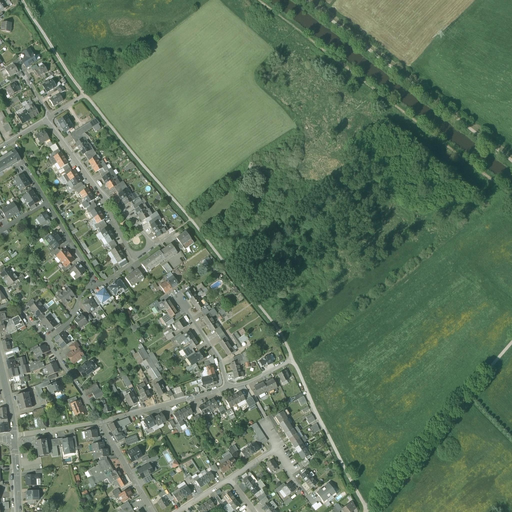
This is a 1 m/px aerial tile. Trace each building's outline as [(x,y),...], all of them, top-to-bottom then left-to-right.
[(1,32),(10,32),(11,23),(2,23),(1,32)] [(19,58),(21,60),(32,53),(30,49),(18,56),(19,58)] [(34,57),(32,53),(21,60),(23,63),(25,68),(26,68),(30,65),(36,61),(34,57),(35,57),(34,57)] [(7,74),(10,78),(18,72),(15,68),(14,65),(5,70),(7,74)] [(35,71),(39,77),(44,74),(48,72),(43,65),(39,68),(38,68),(35,71)] [(42,86),(47,93),(56,87),(52,80),(42,86)] [(5,89),(10,97),(19,91),(15,83),(5,89)] [(49,100),(53,107),(63,101),(59,94),(49,100)] [(12,100),(15,106),(20,102),(17,97),(12,100)] [(28,104),(26,101),(21,104),(23,108),(25,110),(26,112),(31,109),(29,106),(28,106),(27,104),(28,104)] [(31,109),(26,112),(31,120),(39,114),(34,107),(32,104),(29,106),(31,109)] [(22,125),(31,120),(26,112),(25,110),(23,108),(16,112),(18,115),(17,115),(22,125)] [(59,122),(66,133),(74,128),(67,117),(59,122)] [(70,135),(73,140),(82,135),(83,134),(84,133),(93,128),(98,125),(100,124),(96,119),(79,129),(70,135)] [(41,145),(45,142),(49,139),(45,132),(40,135),(41,136),(37,139),(41,145)] [(73,140),(75,144),(82,139),(84,138),(82,135),(73,140)] [(86,145),(85,144),(82,139),(75,144),(79,149),(86,145)] [(53,153),(54,152),(58,149),(55,144),(53,146),(50,148),(53,153)] [(84,154),(89,151),(87,146),(86,145),(79,149),(82,155),(84,154)] [(89,145),(87,146),(89,151),(91,155),(95,153),(92,148),(91,148),(89,145)] [(14,151),(0,159),(7,169),(17,163),(16,162),(20,159),(14,151)] [(61,153),(56,156),(54,157),(57,163),(64,159),(61,153)] [(95,153),(91,155),(86,158),(89,161),(95,157),(96,157),(97,156),(95,153)] [(89,161),(92,167),(99,163),(98,161),(96,157),(95,157),(89,161)] [(68,164),(64,159),(57,163),(61,169),(62,168),(67,165),(68,164)] [(102,161),(99,163),(103,168),(105,172),(107,171),(108,170),(106,166),(102,161)] [(103,168),(99,163),(92,167),(96,173),(98,171),(103,168)] [(126,172),(135,166),(132,163),(127,166),(128,167),(124,169),(126,172)] [(62,168),(63,169),(59,172),(60,174),(65,171),(66,173),(67,175),(72,172),(70,168),(67,165),(62,168)] [(67,183),(70,181),(77,176),(74,171),(72,172),(67,175),(66,173),(62,175),(63,176),(67,183)] [(17,186),(20,192),(25,189),(30,185),(28,182),(26,180),(27,180),(27,179),(26,180),(23,174),(13,181),(16,186),(17,186)] [(106,184),(113,180),(109,174),(103,178),(102,178),(106,184)] [(66,183),(67,183),(63,176),(59,179),(63,186),(66,183)] [(81,182),(77,176),(70,181),(74,186),(81,182)] [(119,184),(116,178),(113,180),(106,184),(109,190),(113,187),(118,184),(119,184)] [(74,191),(75,191),(83,186),(81,182),(74,186),(72,187),(72,188),(74,191)] [(84,185),(83,186),(75,191),(78,195),(80,193),(86,189),(84,185)] [(125,185),(120,188),(116,191),(118,195),(118,194),(123,192),(121,189),(126,186),(125,185)] [(121,189),(123,192),(125,190),(129,196),(131,194),(126,186),(121,189)] [(80,193),(83,198),(90,194),(87,189),(86,189),(80,193)] [(122,200),(129,196),(125,190),(123,192),(118,194),(122,200)] [(26,203),(26,202),(35,197),(34,194),(32,191),(27,194),(22,197),(23,198),(26,203)] [(94,200),(90,194),(83,198),(85,201),(87,204),(88,204),(93,201),(94,200)] [(36,196),(35,197),(26,202),(29,208),(34,205),(40,202),(38,199),(37,199),(36,196)] [(130,203),(133,201),(130,197),(129,196),(122,200),(126,206),(130,203)] [(87,204),(85,201),(81,204),(84,209),(85,209),(89,206),(88,204),(87,204)] [(7,206),(8,206),(14,216),(19,213),(16,208),(13,202),(7,206)] [(88,214),(90,213),(90,212),(97,208),(95,205),(90,208),(86,210),(88,214)] [(14,216),(8,206),(1,210),(7,221),(14,216)] [(145,211),(145,210),(142,206),(139,207),(135,210),(138,216),(145,211)] [(93,217),(94,218),(101,214),(97,208),(90,212),(90,213),(93,217)] [(149,217),(148,216),(147,214),(145,211),(138,216),(142,221),(146,218),(149,217)] [(37,219),(41,225),(48,220),(49,219),(45,213),(37,219)] [(104,220),(101,214),(94,218),(95,221),(92,222),(90,224),(94,231),(96,230),(98,228),(101,227),(98,223),(103,220),(104,220)] [(161,227),(158,222),(156,223),(151,226),(152,229),(151,230),(153,232),(161,227)] [(101,233),(104,238),(112,233),(111,230),(110,230),(108,227),(101,232),(101,233)] [(157,237),(164,233),(161,227),(153,232),(154,235),(156,234),(157,237)] [(45,239),(50,245),(59,237),(55,232),(50,236),(45,239)] [(104,238),(101,233),(101,232),(95,235),(99,241),(101,240),(104,238)] [(181,246),(182,245),(191,239),(185,232),(176,239),(180,244),(181,246)] [(114,235),(112,233),(104,238),(108,243),(113,240),(114,239),(113,236),(114,235)] [(157,237),(160,241),(166,236),(164,233),(157,237)] [(64,243),(59,237),(50,245),(54,250),(54,251),(57,248),(64,243)] [(194,243),(191,239),(182,245),(183,248),(185,250),(194,243)] [(146,272),(147,273),(165,260),(166,261),(177,253),(171,245),(160,252),(159,251),(141,264),(142,267),(146,272)] [(50,254),(52,256),(59,251),(57,248),(54,251),(54,250),(50,254)] [(111,252),(115,257),(121,253),(118,248),(113,251),(111,252)] [(54,255),(56,257),(57,257),(57,256),(63,251),(61,249),(54,255)] [(57,257),(61,262),(70,255),(68,253),(66,249),(63,251),(57,256),(57,257)] [(125,259),(121,253),(115,257),(118,263),(125,259)] [(71,257),(70,255),(61,262),(64,266),(65,267),(69,264),(74,260),(72,257),(71,257)] [(118,263),(115,257),(111,260),(110,260),(113,266),(118,263)] [(75,263),(71,267),(68,269),(70,271),(77,266),(75,263)] [(162,267),(168,274),(172,270),(167,263),(162,267)] [(75,275),(78,279),(82,275),(81,274),(85,271),(83,269),(82,268),(80,266),(79,264),(77,266),(70,271),(70,272),(71,274),(70,274),(73,277),(74,276),(75,275)] [(142,267),(140,268),(138,270),(141,275),(144,273),(146,272),(142,267)] [(0,276),(3,281),(8,287),(18,280),(17,279),(13,273),(9,268),(5,271),(4,270),(0,272),(1,274),(0,275),(0,276)] [(125,279),(131,287),(143,278),(141,275),(138,270),(137,270),(125,279)] [(174,278),(167,282),(172,289),(178,284),(174,278)] [(116,281),(114,283),(121,294),(124,292),(124,291),(126,289),(119,281),(117,283),(116,281)] [(165,293),(172,289),(167,282),(161,287),(165,293)] [(118,296),(121,294),(114,283),(111,285),(112,286),(110,288),(112,291),(111,291),(113,294),(114,293),(115,295),(116,296),(118,295),(118,296)] [(109,287),(107,289),(112,297),(115,295),(114,293),(113,294),(111,291),(112,291),(110,288),(109,287)] [(67,288),(62,292),(70,301),(73,299),(73,298),(73,296),(70,292),(67,288)] [(184,293),(189,300),(196,295),(191,288),(184,293)] [(205,289),(202,290),(204,293),(201,295),(202,297),(209,292),(206,288),(205,289)] [(110,299),(112,297),(107,289),(104,291),(109,298),(110,299)] [(96,296),(101,304),(104,301),(106,300),(109,298),(104,291),(104,290),(100,292),(101,293),(99,294),(99,293),(95,296),(96,296)] [(66,304),(70,301),(62,292),(57,296),(61,300),(63,304),(65,304),(66,303),(66,304)] [(197,298),(196,295),(189,300),(194,307),(196,311),(199,309),(203,306),(200,302),(197,298)] [(96,308),(93,303),(91,299),(82,305),(88,313),(96,308)] [(162,304),(165,309),(166,311),(173,307),(168,300),(162,304)] [(31,312),(33,314),(42,306),(42,305),(40,303),(39,302),(35,305),(30,309),(29,309),(31,312)] [(164,310),(165,309),(162,304),(160,302),(158,303),(159,304),(154,307),(154,308),(158,313),(164,309),(164,310)] [(199,309),(201,312),(209,306),(207,303),(206,304),(203,306),(199,309)] [(46,310),(42,306),(33,314),(35,316),(37,318),(42,314),(46,311),(46,310)] [(211,309),(209,306),(201,312),(203,314),(205,313),(208,311),(211,309)] [(166,311),(168,314),(171,318),(172,317),(177,314),(173,307),(166,311)] [(213,309),(209,312),(212,318),(217,315),(213,309)] [(217,316),(219,318),(224,314),(226,313),(223,309),(219,312),(220,314),(217,316)] [(211,319),(212,318),(209,312),(205,314),(207,316),(205,317),(202,319),(207,326),(213,322),(213,321),(211,319)] [(46,314),(44,316),(42,314),(37,318),(39,320),(41,322),(46,319),(45,317),(47,316),(46,314)] [(173,319),(172,317),(171,318),(168,314),(161,318),(164,324),(165,325),(172,320),(173,319)] [(43,325),(44,327),(54,320),(50,316),(50,315),(46,319),(41,322),(41,323),(43,325)] [(74,321),(80,328),(83,326),(84,326),(88,323),(81,315),(79,317),(76,318),(77,319),(74,321)] [(12,321),(15,327),(23,323),(22,323),(21,322),(18,316),(12,319),(12,320),(12,321)] [(57,324),(54,320),(44,327),(46,330),(48,332),(54,327),(57,325),(57,324)] [(175,325),(179,332),(186,327),(181,320),(175,325)] [(15,327),(12,321),(4,325),(6,331),(7,335),(10,334),(17,331),(16,330),(15,327)] [(215,325),(213,322),(207,326),(212,333),(214,331),(219,328),(217,324),(215,325)] [(183,356),(185,359),(187,358),(195,353),(192,349),(199,345),(194,338),(190,332),(188,334),(188,332),(182,336),(175,341),(178,345),(184,342),(185,341),(186,340),(188,343),(190,345),(189,346),(188,346),(182,350),(179,352),(182,357),(183,356)] [(56,342),(58,344),(67,337),(64,333),(63,333),(54,340),(56,342)] [(240,338),(238,340),(239,342),(241,344),(248,339),(245,334),(240,338)] [(70,335),(67,337),(58,344),(59,347),(61,349),(70,342),(72,341),(73,340),(70,335)] [(218,343),(223,350),(229,345),(227,342),(229,342),(226,338),(225,336),(222,338),(223,340),(221,341),(218,343)] [(11,349),(8,340),(4,341),(1,342),(4,351),(11,349)] [(69,347),(72,351),(77,348),(79,346),(76,342),(73,343),(69,347)] [(37,357),(42,355),(49,351),(47,349),(46,349),(44,345),(39,348),(34,351),(37,357)] [(231,348),(229,345),(223,350),(227,356),(231,354),(232,355),(236,352),(235,351),(233,347),(231,348)] [(73,364),(76,362),(81,358),(82,357),(79,352),(80,351),(77,348),(72,351),(70,353),(67,355),(70,359),(70,360),(72,363),(73,363),(73,364)] [(147,371),(153,380),(161,376),(158,372),(156,369),(155,367),(154,365),(149,358),(147,355),(145,351),(144,349),(141,351),(135,355),(133,356),(138,365),(142,362),(147,371)] [(195,353),(187,358),(192,364),(192,365),(195,363),(199,360),(200,361),(207,357),(202,350),(195,354),(195,353)] [(151,353),(147,355),(149,358),(154,365),(157,364),(158,362),(152,352),(151,353)] [(232,371),(233,371),(240,369),(239,366),(241,366),(244,363),(245,363),(248,362),(247,356),(243,358),(243,359),(234,361),(234,362),(234,363),(230,363),(232,371)] [(259,361),(262,366),(265,364),(266,366),(272,363),(271,361),(269,356),(263,359),(263,360),(259,361)] [(6,362),(8,370),(16,368),(15,363),(14,360),(6,362)] [(92,360),(89,362),(95,370),(98,368),(92,360)] [(87,376),(95,370),(89,362),(78,371),(83,378),(86,375),(87,376)] [(48,373),(49,376),(59,372),(55,363),(51,364),(46,366),(46,368),(48,373)] [(185,369),(187,372),(192,369),(197,366),(195,363),(192,365),(192,364),(189,366),(185,369)] [(30,373),(29,370),(28,365),(26,365),(21,367),(23,375),(30,373)] [(203,373),(204,377),(207,376),(215,374),(213,366),(211,367),(210,367),(209,365),(206,366),(206,368),(204,369),(204,372),(203,373)] [(18,376),(16,368),(8,370),(10,378),(12,378),(18,376)] [(241,373),(240,369),(233,371),(235,379),(243,377),(242,372),(241,373)] [(277,375),(281,383),(286,380),(288,380),(286,377),(288,377),(285,371),(277,375)] [(215,374),(207,376),(209,380),(207,380),(208,384),(212,383),(214,383),(217,382),(215,374)] [(121,378),(126,388),(131,385),(126,375),(121,378)] [(213,386),(212,383),(208,384),(207,380),(209,380),(207,376),(204,377),(201,378),(202,383),(201,383),(202,385),(202,386),(201,387),(206,390),(208,387),(209,387),(213,386)] [(272,379),(264,384),(267,391),(268,392),(276,387),(275,384),(272,379)] [(59,382),(52,385),(55,393),(64,390),(62,385),(61,385),(59,382)] [(154,386),(159,396),(166,393),(163,388),(161,382),(154,386)] [(136,387),(138,391),(146,387),(145,385),(144,383),(136,387)] [(264,393),(267,391),(264,384),(263,383),(254,388),(255,390),(258,396),(264,393)] [(87,388),(89,392),(98,387),(96,384),(87,388)] [(46,401),(41,389),(39,385),(34,387),(40,403),(45,401),(46,401)] [(54,394),(55,393),(52,385),(51,385),(46,387),(50,396),(55,395),(54,394)] [(151,398),(146,387),(138,391),(141,396),(143,401),(144,401),(146,400),(146,401),(149,400),(149,399),(151,398)] [(92,394),(95,399),(103,395),(100,390),(92,394)] [(241,392),(233,397),(237,404),(245,400),(241,392)] [(18,405),(19,411),(32,408),(28,393),(16,396),(17,402),(17,405),(18,405)] [(137,402),(132,393),(125,397),(130,406),(137,402)] [(295,401),(297,400),(303,397),(301,393),(293,398),(295,401)] [(67,400),(70,406),(71,406),(71,404),(77,402),(76,401),(77,400),(76,397),(67,400)] [(230,408),(237,404),(233,397),(226,401),(230,408)] [(306,403),(303,397),(297,400),(301,406),(306,403)] [(247,403),(249,407),(254,404),(255,404),(251,398),(246,401),(247,403)] [(213,399),(206,404),(210,411),(218,407),(213,399)] [(71,406),(75,415),(80,413),(80,414),(82,413),(83,415),(86,413),(84,407),(82,408),(79,401),(77,402),(71,404),(71,406)] [(109,404),(105,405),(102,406),(104,414),(111,412),(109,404)] [(203,415),(210,411),(206,404),(199,408),(203,415)] [(221,416),(226,413),(226,412),(222,406),(217,409),(221,416)] [(189,407),(181,411),(185,418),(187,417),(191,414),(192,413),(189,407)] [(278,425),(279,425),(286,420),(287,420),(285,417),(289,415),(286,410),(274,418),(278,425)] [(181,420),(185,418),(181,411),(173,415),(177,422),(178,424),(180,427),(184,425),(181,420)] [(162,414),(153,419),(158,427),(163,424),(166,422),(162,414)] [(196,424),(201,421),(200,419),(198,415),(193,418),(196,424)] [(205,416),(200,419),(201,421),(203,424),(204,424),(208,422),(205,416)] [(38,418),(39,418),(40,429),(47,428),(45,417),(44,417),(38,418)] [(159,429),(158,427),(153,419),(152,417),(143,422),(147,428),(148,430),(150,434),(159,429)] [(289,425),(286,420),(279,425),(282,429),(289,425)] [(9,433),(8,423),(0,423),(0,432),(0,434),(9,433)] [(109,426),(114,436),(121,432),(119,428),(116,423),(109,426)] [(292,430),(289,425),(282,429),(285,434),(292,430)] [(86,439),(93,438),(97,438),(97,437),(96,430),(85,432),(86,439)] [(288,439),(295,435),(292,430),(285,434),(288,439)] [(122,434),(121,432),(114,436),(117,442),(124,438),(123,436),(122,434)] [(299,439),(295,435),(288,439),(292,444),(299,439)] [(125,441),(127,446),(138,442),(136,436),(125,441)] [(63,447),(64,454),(74,452),(73,445),(72,438),(72,439),(62,440),(63,447)] [(295,449),(302,444),(299,439),(292,444),(295,449)] [(48,455),(46,440),(34,442),(35,447),(37,447),(38,457),(48,455)] [(93,452),(96,451),(104,450),(103,443),(101,443),(94,444),(92,444),(93,452)] [(255,444),(249,448),(253,454),(259,450),(255,444)] [(305,449),(302,444),(295,449),(298,454),(305,449)] [(127,453),(132,462),(142,456),(137,448),(127,453)] [(245,459),(253,454),(249,448),(242,453),(245,459)] [(107,449),(104,450),(96,451),(97,458),(99,458),(106,457),(108,457),(107,449)] [(309,456),(305,449),(298,454),(302,460),(305,458),(309,456)] [(223,459),(226,463),(233,458),(230,453),(223,458),(223,459)] [(146,461),(148,465),(149,464),(152,462),(152,463),(153,462),(158,460),(155,456),(151,459),(151,458),(149,459),(146,461)] [(237,465),(233,458),(226,463),(230,469),(237,465)] [(300,461),(304,467),(309,464),(307,460),(306,460),(305,458),(302,460),(300,461)] [(107,479),(106,477),(104,474),(110,471),(112,473),(114,472),(107,460),(100,461),(96,461),(98,465),(91,469),(99,483),(107,479)] [(266,464),(271,471),(273,470),(277,467),(272,460),(266,464)] [(152,462),(149,464),(148,465),(137,471),(142,479),(149,475),(153,472),(157,470),(152,463),(152,462)] [(223,473),(230,469),(226,463),(221,466),(219,467),(223,473)] [(92,488),(99,483),(91,469),(87,471),(87,472),(88,472),(91,477),(87,479),(90,484),(92,488)] [(111,474),(113,477),(114,476),(116,480),(122,477),(118,469),(114,472),(112,473),(111,474)] [(300,476),(305,482),(311,478),(308,474),(306,472),(300,476)] [(207,475),(203,477),(207,483),(214,479),(210,473),(207,475)] [(113,482),(116,480),(114,476),(113,477),(111,474),(106,477),(107,479),(110,484),(113,482)] [(36,475),(25,476),(26,486),(36,486),(36,479),(40,479),(39,475),(36,475)] [(142,479),(146,484),(153,480),(149,475),(142,479)] [(200,488),(207,483),(203,477),(200,480),(198,476),(197,476),(193,479),(194,481),(194,482),(196,482),(200,488)] [(122,477),(116,480),(119,484),(118,485),(120,488),(127,484),(122,477)] [(249,488),(255,484),(250,477),(244,482),(249,488)] [(316,484),(311,478),(305,482),(310,489),(316,484)] [(258,481),(255,484),(259,490),(257,492),(262,489),(263,488),(258,481)] [(279,492),(282,490),(286,487),(283,483),(281,486),(277,488),(276,489),(279,492)] [(253,495),(257,492),(259,490),(255,484),(249,488),(253,495)] [(282,490),(287,496),(294,490),(292,488),(293,487),(292,485),(291,486),(289,484),(286,487),(282,490)] [(328,484),(322,489),(329,497),(332,495),(333,497),(336,495),(331,488),(328,484)] [(334,486),(331,488),(336,495),(339,492),(334,486)] [(187,487),(180,492),(184,498),(191,494),(187,487)] [(177,502),(184,498),(180,492),(179,489),(175,492),(172,494),(173,496),(177,502)] [(264,492),(262,489),(257,492),(253,495),(256,498),(263,493),(264,492)] [(324,504),(328,501),(326,499),(329,497),(322,489),(316,493),(324,504)] [(120,497),(122,502),(133,496),(129,490),(121,494),(119,496),(120,497)] [(284,499),(287,496),(282,490),(279,492),(284,499)] [(26,492),(27,501),(33,501),(38,501),(38,500),(35,500),(35,497),(38,497),(38,492),(26,492)] [(224,498),(226,500),(228,504),(234,499),(235,499),(230,493),(223,498),(224,498)] [(256,498),(259,502),(265,497),(266,497),(263,493),(256,498)] [(329,502),(334,498),(333,497),(332,495),(329,497),(326,499),(328,501),(324,504),(327,507),(330,505),(329,502)] [(268,501),(265,497),(259,502),(262,506),(268,501)] [(158,503),(162,510),(168,506),(164,499),(158,503)] [(234,499),(228,504),(233,510),(239,506),(234,499)] [(210,500),(203,505),(207,511),(214,506),(210,500)] [(272,501),(269,504),(273,510),(277,507),(272,501)] [(341,509),(343,511),(351,511),(353,511),(352,510),(355,508),(354,506),(353,503),(352,501),(341,509)] [(122,510),(124,509),(130,506),(128,502),(120,507),(121,510),(122,510)] [(316,503),(311,506),(315,511),(322,506),(319,503),(317,504),(316,503)]
